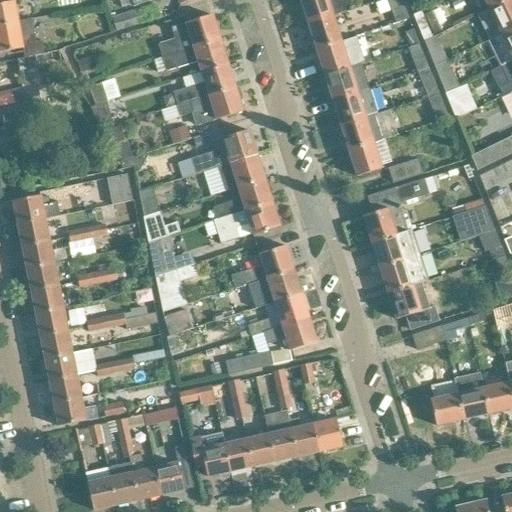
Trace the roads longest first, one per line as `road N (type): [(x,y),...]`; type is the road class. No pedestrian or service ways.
road 1 (residential): [(395,482),(359,382),(354,313),(329,234),(300,199),(282,140),(281,78),(255,0)]
road 2 (residential): [(41,511),(0,308)]
road 3 (residential): [(261,511),(395,482)]
road 4 (residential): [(395,482),(511,454)]
